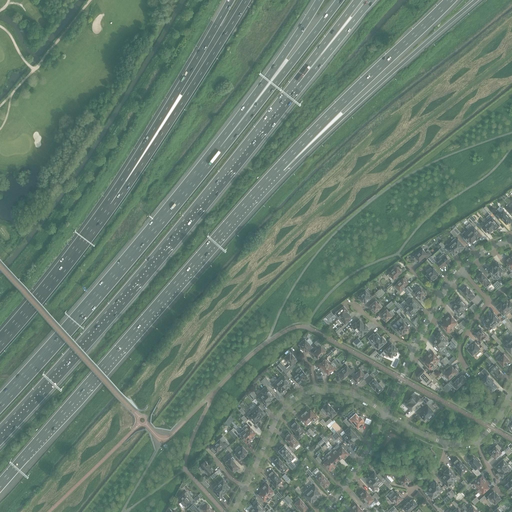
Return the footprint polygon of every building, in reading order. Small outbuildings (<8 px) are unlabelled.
[(511,219),(504,210),(500,213),(498,211),(494,214),(498,219),(500,217),(506,224),(507,223),(508,223),(509,222),(509,221),(510,222),(511,220),(511,219)] [(500,225),(492,217),(488,221),(487,220),(486,220),(494,228),(495,227),(496,228),(500,225)] [(494,228),(486,220),(482,224),(484,225),(482,227),(485,230),(486,229),(489,233),(494,228)] [(482,235),(475,227),(474,228),(473,226),(469,230),(476,238),(478,237),(479,238),(482,235)] [(458,234),(453,229),(450,231),(455,237),(458,234)] [(476,238),(469,230),(465,234),(466,235),(464,237),(467,240),(468,239),(471,243),(476,238)] [(456,238),(452,242),(460,251),(464,248),(463,247),(463,246),(464,245),(458,238),(457,239),(456,238)] [(441,242),(439,244),(441,246),(441,247),(443,248),(445,246),(450,252),(451,251),(454,254),(455,253),(455,254),(456,253),(457,254),(460,251),(452,242),(448,245),(446,244),(445,246),(441,242)] [(427,258),(431,254),(429,251),(426,253),(422,249),(413,257),(417,262),(425,256),(427,258)] [(442,268),(450,260),(448,258),(449,257),(447,255),(446,255),(445,255),(443,253),(439,257),(441,259),(437,263),(442,268)] [(506,271),(498,263),(494,267),(493,265),(492,266),(501,275),(506,271)] [(395,277),(401,272),(399,270),(401,268),(398,265),(387,275),(391,280),(390,281),(390,282),(389,284),(390,285),(397,279),(395,277)] [(501,275),(492,266),(488,270),(495,278),(496,277),(497,279),(501,275)] [(437,275),(439,273),(434,268),(432,269),(430,267),(426,271),(428,273),(426,275),(431,280),(433,278),(434,279),(437,276),(437,275)] [(491,282),(482,272),(481,273),(478,275),(478,276),(477,277),(480,280),(483,283),(485,285),(486,285),(487,286),(491,283),(490,283),(491,282)] [(401,288),(407,283),(405,281),(407,279),(404,276),(393,286),(397,291),(396,293),(398,295),(403,290),(401,288)] [(426,294),(420,286),(417,289),(417,290),(414,293),(420,299),(422,297),(422,298),(424,296),(426,294)] [(475,296),(472,293),(473,292),(470,289),(470,290),(466,286),(466,287),(465,286),(462,289),(463,290),(462,290),(471,300),(475,296)] [(370,297),(368,295),(369,294),(365,290),(359,296),(360,297),(359,298),(362,302),(363,301),(365,303),(370,297)] [(468,306),(460,297),(455,302),(463,310),(468,306)] [(419,307),(412,299),(411,300),(410,298),(406,302),(415,313),(416,313),(414,311),(419,307)] [(511,302),(510,300),(509,301),(507,299),(502,303),(510,312),(511,309),(511,302)] [(375,313),(382,306),(379,303),(378,303),(375,301),(369,306),(371,309),(372,311),(372,310),(375,313)] [(415,313),(406,302),(405,302),(407,303),(403,307),(404,308),(403,309),(411,317),(415,313)] [(463,310),(455,302),(456,303),(452,307),(459,316),(464,311),(463,310)] [(510,312),(502,303),(501,305),(500,304),(496,306),(504,315),(504,314),(506,315),(510,312)] [(338,319),(346,311),(345,310),(346,309),(343,306),(335,313),(336,314),(335,315),(338,319)] [(386,321),(394,314),(391,310),(389,312),(386,309),(380,315),(382,317),(383,319),(384,319),(386,321)] [(347,319),(351,316),(346,311),(338,319),(342,323),(343,322),(345,324),(348,320),(347,319)] [(406,316),(401,311),(398,314),(403,319),(406,316)] [(328,320),(333,315),(331,312),(325,317),(328,320)] [(500,320),(494,313),(493,314),(493,313),(492,314),(492,313),(488,316),(497,325),(501,322),(499,320),(500,320)] [(457,322),(450,314),(445,319),(454,328),(453,328),(458,324),(457,322)] [(497,325),(488,316),(489,317),(485,320),(485,321),(484,322),(487,325),(486,326),(489,329),(491,328),(492,329),(497,325)] [(454,328),(445,319),(447,321),(442,325),(449,333),(454,328)] [(355,332),(365,324),(364,324),(361,321),(360,321),(359,320),(356,323),(355,322),(352,325),(353,327),(352,328),(355,332)] [(406,329),(408,327),(403,321),(396,328),(401,334),(403,332),(407,330),(406,329)] [(361,336),(368,330),(367,329),(368,328),(367,328),(368,327),(365,324),(355,332),(359,336),(360,335),(361,336)] [(489,337),(481,328),(479,330),(477,332),(475,334),(481,340),(484,338),(485,340),(489,337)] [(372,345),(380,337),(376,332),(373,336),(371,334),(368,337),(370,339),(368,340),(372,345)] [(448,340),(441,332),(436,336),(444,346),(448,342),(447,341),(448,340)] [(444,346),(436,336),(437,338),(432,342),(440,350),(440,349),(442,351),(445,347),(444,346)] [(378,348),(386,341),(383,338),(382,339),(380,337),(372,345),(376,349),(377,348),(378,348)] [(356,345),(360,341),(358,338),(352,343),(355,346),(356,345)] [(311,346),(305,339),(299,344),(301,346),(300,347),(303,350),(304,349),(306,352),(311,346)] [(314,355),(313,356),(316,360),(325,351),(327,350),(322,345),(324,343),(322,341),(321,341),(317,346),(319,348),(313,353),(314,355)] [(479,349),(480,348),(475,342),(473,344),(472,344),(469,347),(470,347),(467,349),(473,355),(474,353),(476,355),(480,351),(479,349)] [(397,351),(396,350),(397,349),(393,345),(392,346),(391,344),(385,349),(388,352),(386,354),(389,357),(397,351)] [(439,359),(432,351),(427,355),(437,366),(438,366),(436,364),(440,361),(439,359)] [(296,360),(294,358),(295,357),(292,354),(291,355),(289,352),(284,358),(291,365),(296,360)] [(510,360),(504,354),(501,357),(500,355),(496,358),(503,366),(506,364),(508,362),(507,362),(510,360)] [(437,366),(427,355),(429,357),(424,362),(431,369),(432,369),(433,370),(437,366)] [(321,371),(333,361),(332,361),(330,363),(327,358),(325,360),(325,359),(317,366),(321,371)] [(328,374),(336,367),(335,366),(336,365),(333,361),(321,371),(322,371),(324,369),(328,374)] [(350,375),(355,370),(351,366),(349,368),(346,365),(337,374),(341,379),(348,372),(350,375)] [(503,374),(495,365),(494,366),(493,365),(489,369),(498,379),(503,374)] [(447,380),(459,370),(456,367),(454,368),(452,367),(447,372),(445,369),(439,375),(441,377),(443,375),(447,380)] [(497,386),(488,376),(490,374),(484,368),(481,371),(485,376),(482,380),(492,391),(493,390),(494,390),(497,388),(496,387),(497,386)] [(298,383),(306,375),(307,375),(302,370),(293,378),(298,383)] [(363,379),(368,375),(366,373),(363,375),(359,370),(350,378),(353,381),(355,380),(357,382),(361,377),(363,379)] [(435,378),(431,373),(429,375),(427,373),(426,373),(424,371),(423,372),(423,371),(419,375),(418,376),(418,377),(418,378),(419,378),(419,379),(420,379),(421,379),(422,379),(428,385),(432,381),(434,384),(438,381),(435,378)] [(290,383),(284,376),(283,377),(282,375),(278,379),(286,389),(290,385),(289,384),(290,383)] [(451,381),(443,387),(447,391),(453,386),(455,389),(456,388),(457,388),(466,380),(466,379),(466,378),(463,375),(463,376),(462,375),(459,378),(458,378),(455,380),(456,381),(453,383),(451,381)] [(384,386),(380,381),(378,383),(374,378),(369,383),(372,386),(374,389),(375,389),(378,392),(379,391),(379,392),(382,389),(383,388),(382,388),(384,386)] [(286,389),(278,379),(273,383),(275,384),(273,386),(276,389),(277,389),(280,392),(281,391),(285,388),(286,389)] [(265,386),(261,390),(271,401),(270,400),(274,396),(267,388),(266,388),(265,386)] [(262,392),(257,395),(259,397),(258,397),(266,406),(271,401),(261,390),(260,390),(262,392)] [(409,403),(407,405),(411,410),(415,407),(416,408),(419,404),(418,403),(420,402),(423,405),(426,402),(430,399),(424,395),(420,399),(417,395),(416,397),(414,394),(409,399),(407,400),(407,401),(409,403)] [(336,413),(333,410),(333,409),(331,406),(330,407),(327,403),(326,404),(326,403),(323,406),(323,407),(323,408),(321,409),(325,414),(327,412),(331,417),(336,413)] [(427,405),(419,413),(420,414),(419,415),(421,417),(422,417),(424,419),(425,418),(428,421),(434,416),(431,413),(433,411),(427,405)] [(263,414),(260,410),(261,409),(258,406),(252,411),(258,418),(263,414)] [(318,419),(310,410),(305,414),(304,412),(303,412),(313,423),(318,419)] [(258,418),(252,411),(247,416),(255,424),(258,421),(257,420),(258,418)] [(313,423),(303,412),(299,416),(306,424),(310,420),(313,423)] [(363,421),(364,420),(363,419),(364,418),(364,417),(363,416),(362,416),(361,416),(360,415),(359,416),(355,413),(349,418),(346,415),(344,417),(345,418),(349,423),(351,421),(358,428),(359,426),(361,428),(363,425),(362,424),(364,422),(363,421)] [(304,431),(295,421),(290,425),(296,433),(294,435),(298,439),(303,436),(301,433),(304,431)] [(246,424),(242,428),(250,437),(255,433),(248,425),(247,426),(246,424)] [(348,427),(344,431),(345,432),(354,442),(353,441),(358,436),(354,433),(350,428),(350,429),(348,427)] [(233,428),(231,430),(236,436),(238,437),(239,438),(241,436),(247,443),(252,439),(250,437),(242,428),(244,430),(240,433),(239,432),(238,433),(233,428)] [(299,444),(289,432),(285,435),(287,437),(285,439),(290,444),(288,446),(293,452),(296,449),(295,448),(299,444)] [(345,432),(341,436),(342,438),(346,443),(349,446),(354,442),(345,432)] [(220,439),(210,448),(214,453),(222,446),(224,449),(229,445),(225,440),(222,437),(220,439)] [(497,444),(489,452),(491,454),(492,456),(493,456),(495,458),(501,453),(499,450),(501,448),(497,444)] [(280,449),(279,450),(287,460),(285,462),(292,469),(295,466),(292,462),(296,459),(294,457),(284,446),(283,447),(282,445),(279,448),(280,449)] [(245,454),(247,452),(242,446),(240,448),(239,446),(235,450),(236,452),(235,453),(240,459),(242,457),(245,454)] [(344,459),(334,447),(329,451),(338,461),(342,457),(344,459)] [(349,454),(342,447),(337,451),(334,447),(344,459),(349,454)] [(435,454),(431,449),(427,453),(431,457),(435,454)] [(338,461),(329,451),(325,455),(335,467),(333,465),(338,461)] [(239,468),(233,460),(235,458),(231,454),(228,456),(230,459),(225,462),(234,472),(239,468)] [(335,467),(325,455),(325,456),(327,458),(323,461),(324,462),(323,463),(330,471),(335,467)] [(472,458),(468,462),(472,466),(473,467),(474,468),(472,470),(477,476),(479,474),(481,473),(477,468),(481,464),(479,462),(480,461),(477,459),(475,458),(474,457),(472,459),(472,458)] [(286,467),(278,458),(278,459),(277,458),(274,461),(274,462),(277,466),(279,469),(280,469),(282,471),(286,467)] [(466,468),(457,458),(452,462),(459,470),(456,472),(461,476),(463,474),(461,472),(466,468)] [(498,472),(507,464),(503,459),(495,466),(499,471),(497,472),(498,472)] [(213,470),(205,461),(200,466),(198,468),(202,472),(204,471),(208,475),(213,470)] [(502,477),(510,470),(506,465),(507,464),(498,472),(502,477)] [(456,476),(448,468),(444,472),(452,482),(456,478),(455,477),(456,476)] [(282,480),(272,470),(267,474),(274,482),(272,484),(276,488),(280,485),(278,483),(282,480)] [(329,482),(319,471),(316,474),(318,476),(316,478),(324,487),(325,486),(326,487),(327,487),(328,487),(329,486),(329,485),(329,484),(328,483),(329,482)] [(400,477),(398,479),(404,486),(406,484),(408,482),(410,480),(409,479),(413,476),(412,476),(410,473),(407,476),(405,475),(403,473),(402,471),(399,475),(400,477)] [(382,480),(374,472),(369,476),(378,486),(377,484),(382,480)] [(452,482),(444,472),(443,472),(445,474),(440,478),(447,486),(448,485),(449,487),(454,483),(452,482)] [(290,479),(285,473),(282,476),(287,482),(290,479)] [(378,486),(369,476),(370,478),(366,482),(373,490),(378,486)] [(475,484),(473,485),(477,489),(476,489),(486,481),(482,476),(474,483),(475,484)] [(229,487),(226,484),(227,483),(223,479),(217,485),(225,493),(224,492),(228,488),(227,488),(229,487)] [(486,481),(476,489),(481,494),(489,487),(484,483),(486,481)] [(442,489),(436,482),(435,483),(434,482),(434,483),(433,482),(430,485),(437,493),(442,489)] [(273,491),(266,483),(261,487),(271,499),(272,498),(270,496),(274,493),(272,492),(273,491)] [(225,493),(217,485),(212,489),(219,496),(220,495),(221,496),(225,493)] [(312,485),(307,489),(309,490),(316,498),(315,497),(319,494),(320,493),(317,489),(318,489),(315,485),(313,486),(312,485)] [(437,493),(430,485),(430,486),(427,489),(427,490),(426,491),(429,494),(428,495),(431,498),(433,497),(434,498),(439,495),(437,493)] [(271,499),(261,487),(261,488),(263,490),(258,494),(267,503),(271,499)] [(307,489),(303,493),(304,494),(304,495),(310,502),(311,501),(312,501),(312,502),(316,498),(309,490),(307,489)] [(392,490),(385,496),(392,503),(394,501),(396,504),(402,498),(400,496),(401,496),(399,494),(397,492),(395,493),(392,490)] [(363,491),(359,494),(368,503),(370,505),(374,501),(375,503),(378,501),(377,500),(373,495),(371,497),(366,491),(364,493),(363,491)] [(489,497),(487,499),(491,504),(493,502),(495,503),(500,498),(498,496),(499,496),(496,493),(495,493),(493,491),(488,496),(489,497)] [(184,493),(179,499),(181,501),(180,501),(183,504),(184,504),(186,506),(191,501),(193,499),(186,492),(184,493)] [(308,508),(298,497),(294,500),(296,502),(294,503),(302,511),(303,511),(304,511),(306,511),(307,511),(307,510),(307,509),(308,508)] [(406,511),(407,511),(416,504),(416,503),(416,502),(413,499),(413,500),(412,499),(409,502),(408,502),(405,505),(406,505),(403,508),(406,511)] [(261,511),(264,509),(257,501),(252,505),(258,511),(261,511)] [(199,506),(197,508),(200,511),(202,511),(204,511),(214,511),(205,502),(200,507),(200,506),(199,506)] [(193,503),(189,507),(192,511),(193,510),(195,511),(200,511),(197,508),(193,503)] [(362,511),(355,503),(351,507),(355,511),(362,511)]
